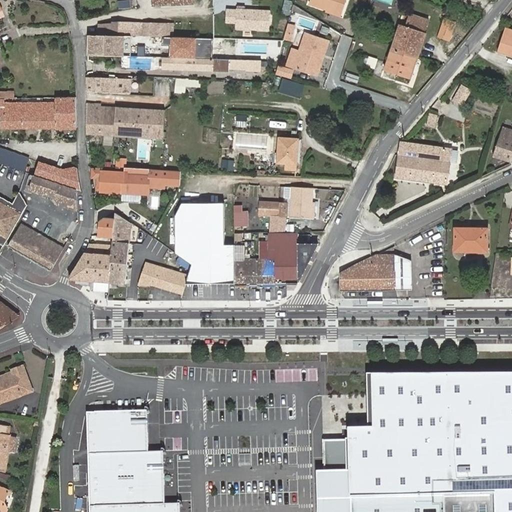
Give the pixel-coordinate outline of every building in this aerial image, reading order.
[(134,7),(133,0),(131,0),(119,1),(120,9),(134,7)] [(328,7),(344,13),(349,0),(310,0),(309,3),(327,10),(328,7)] [(272,27),(272,30),(278,31),(280,10),(247,7),(245,26),(272,27)] [(342,18),(344,13),(328,7),(327,10),(326,13),(342,18)] [(287,30),(288,18),(280,17),(279,29),(287,30)] [(440,38),(451,40),(455,21),(445,18),(440,38)] [(120,35),(120,24),(100,24),(100,35),(120,35)] [(152,37),(166,37),(174,37),(174,25),(120,24),(120,35),(125,35),(129,35),(132,35),(140,35),(148,35),(148,38),(152,39),(152,37)] [(402,25),(393,49),(419,58),(427,33),(402,25)] [(511,29),(506,27),(499,51),(511,55),(511,29)] [(319,66),(328,39),(308,32),(296,68),(319,76),(322,67),(319,66)] [(100,35),(93,35),(94,47),(89,47),(89,54),(124,56),(125,35),(120,35),(100,35)] [(129,35),(125,35),(124,56),(131,56),(132,35),(129,35)] [(148,35),(140,35),(139,42),(166,43),(166,37),(152,37),(152,39),(148,38),(148,35)] [(331,40),(328,39),(319,66),(322,67),(331,40)] [(393,49),(386,70),(412,78),(419,58),(393,49)] [(360,65),(374,69),(377,59),(363,54),(360,65)] [(248,62),(166,58),(165,70),(231,73),(231,71),(248,71),(248,62)] [(248,62),(248,71),(264,72),(264,63),(248,62)] [(281,67),(278,74),(292,78),(295,71),(281,67)] [(357,83),(359,76),(347,73),(345,80),(357,83)] [(139,77),(88,76),(88,90),(139,92),(139,77)] [(176,92),(187,93),(188,86),(200,87),(201,80),(177,78),(176,92)] [(457,89),(453,100),(465,105),(469,93),(457,89)] [(5,102),(0,102),(0,114),(3,114),(3,118),(1,118),(2,131),(77,128),(76,96),(58,97),(58,103),(5,105),(5,102)] [(88,104),(88,133),(150,133),(151,133),(151,105),(104,105),(104,103),(88,104)] [(170,133),(170,105),(151,105),(151,133),(170,133)] [(432,114),(430,124),(437,125),(440,115),(432,114)] [(511,128),(504,126),(502,134),(511,137),(511,128)] [(511,137),(502,134),(495,155),(511,160),(511,137)] [(299,169),(301,137),(282,136),(281,162),(290,162),(290,168),(299,169)] [(454,150),(403,142),(398,178),(449,184),(454,150)] [(2,149),(1,164),(4,164),(25,171),(29,159),(2,149)] [(222,159),(221,170),(228,170),(229,159),(222,159)] [(79,168),(76,167),(63,169),(41,162),(37,175),(60,184),(61,181),(77,187),(83,189),(79,168)] [(151,184),(156,184),(157,170),(128,168),(127,174),(127,182),(126,193),(150,195),(151,184)] [(127,182),(127,174),(106,173),(106,169),(94,169),(93,177),(99,177),(98,191),(121,193),(122,182),(127,182)] [(164,170),(162,184),(182,185),(182,171),(164,170)] [(78,206),(77,187),(61,181),(60,184),(37,175),(35,174),(34,175),(30,174),(28,178),(33,179),(30,188),(55,198),(57,203),(78,206)] [(309,201),(310,187),(296,187),(296,210),(292,210),(292,214),(289,214),(289,202),(261,201),(260,215),(307,217),(308,201),(309,201)] [(0,197),(0,240),(5,245),(28,205),(29,205),(22,191),(14,206),(0,197)] [(237,283),(237,259),(237,247),(227,247),(227,203),(184,203),(177,216),(177,253),(193,264),(189,278),(188,283),(237,283)] [(114,248),(111,281),(130,283),(130,280),(129,279),(130,273),(128,273),(132,223),(116,212),(116,217),(116,218),(115,234),(114,245),(114,248)] [(236,212),(237,226),(248,226),(248,213),(244,213),(236,212)] [(116,218),(105,217),(104,234),(115,234),(116,218)] [(155,234),(159,225),(151,222),(148,231),(155,234)] [(65,248),(23,223),(10,246),(53,270),(65,248)] [(488,250),(489,228),(456,227),(456,249),(488,250)] [(310,270),(321,249),(298,249),(298,234),(276,234),(276,244),(270,244),(269,259),(237,259),(237,283),(299,282),(299,274),(310,270)] [(89,247),(70,278),(111,281),(114,248),(114,245),(91,243),(89,247)] [(398,290),(397,255),(378,254),(342,273),(342,290),(398,290)] [(397,255),(398,290),(413,290),(413,266),(397,255)] [(148,266),(144,274),(156,275),(159,269),(148,266)] [(184,296),(185,293),(188,283),(189,278),(159,269),(156,275),(144,274),(140,284),(140,287),(152,288),(152,287),(184,296)] [(299,282),(304,282),(310,270),(299,274),(299,282)] [(0,329),(21,316),(0,300),(0,329)] [(0,379),(27,368),(26,364),(15,368),(16,370),(0,375),(0,379)] [(0,402),(35,389),(27,368),(0,379),(0,402)] [(511,511),(511,377),(374,378),(374,432),(349,432),(349,440),(324,440),(325,511),(511,511)] [(91,455),(151,452),(149,411),(89,413),(91,455)] [(0,432),(11,434),(12,425),(0,424),(0,432)] [(15,435),(11,434),(0,432),(0,465),(15,468),(16,450),(14,450),(15,435)] [(92,507),(167,505),(165,452),(151,452),(91,455),(92,507)] [(0,508),(1,509),(10,504),(8,500),(12,490),(0,485),(0,508)]
